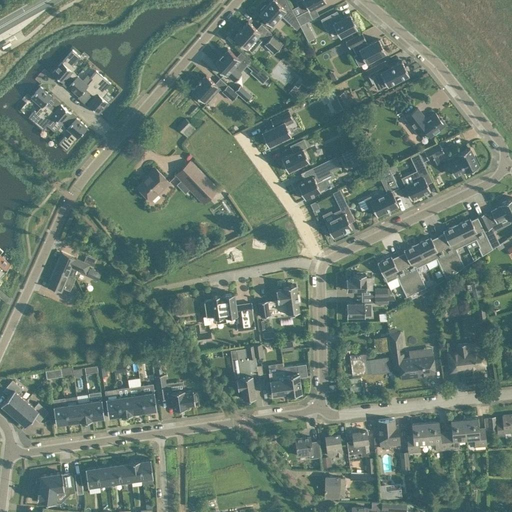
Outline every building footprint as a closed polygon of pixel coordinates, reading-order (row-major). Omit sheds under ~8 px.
[(261,11),(259,13),(273,26),(283,14),(291,21),(295,16),(287,0),(277,0),(277,1),(275,0),(270,0),(266,6),(264,4),(259,10),(261,11)] [(304,0),(307,5),(300,9),(302,12),(295,15),(300,24),(312,18),(308,10),(326,0),(325,0),(304,0)] [(336,10),(321,19),(327,30),(335,26),(340,36),(357,27),(356,26),(357,25),(355,20),(354,21),(350,13),(340,18),(336,10)] [(256,28),(248,20),(241,27),(238,31),(234,36),(246,47),(254,38),(259,43),(262,39),(265,42),(264,43),(274,52),(282,43),(272,34),(271,33),(271,32),(261,23),(256,28)] [(309,20),(300,24),(305,34),(314,30),(309,20)] [(366,40),(362,32),(346,40),(350,48),(355,45),(359,53),(361,52),(366,62),(367,62),(368,63),(374,60),(373,58),(386,52),(382,46),(384,45),(381,39),(379,39),(378,38),(367,44),(365,40),(366,40)] [(219,56),(213,63),(226,74),(235,81),(242,73),(240,72),(251,60),(241,51),(237,55),(227,47),(223,52),(222,52),(219,56)] [(56,68),(52,72),(63,82),(70,74),(74,78),(77,75),(73,71),(76,67),(72,64),(80,56),(73,49),(58,65),(58,66),(56,68),(55,68),(56,68)] [(385,59),(365,69),(369,77),(369,76),(372,82),(381,78),(385,85),(387,84),(387,85),(409,74),(408,72),(409,71),(406,66),(405,67),(401,60),(389,66),(385,59)] [(258,67),(253,73),(262,82),(268,76),(258,67)] [(74,78),(68,86),(79,95),(85,88),(90,92),(103,76),(96,70),(90,77),(92,78),(91,79),(87,83),(82,79),(77,75),(74,78)] [(334,70),(328,73),(332,81),(338,78),(334,70)] [(207,103),(221,87),(206,74),(202,79),(201,78),(197,82),(198,83),(192,90),(194,92),(192,94),(198,98),(199,96),(207,103)] [(94,96),(88,103),(99,113),(108,102),(108,101),(112,97),(106,92),(108,90),(105,88),(111,82),(103,76),(90,92),(94,96)] [(297,87),(291,94),(295,98),(299,93),(303,97),(310,90),(301,82),(297,87)] [(235,91),(227,84),(222,90),(232,99),(238,94),(235,91)] [(241,85),(235,91),(238,94),(247,102),(252,95),(241,85)] [(51,95),(40,86),(31,97),(41,105),(36,111),(34,109),(28,116),(36,123),(49,107),(45,103),(51,95)] [(333,87),(325,91),(335,112),(342,108),(336,94),(333,87)] [(343,91),(336,94),(343,108),(350,104),(343,91)] [(54,111),(49,107),(36,123),(43,129),(49,122),(47,121),(52,115),(62,124),(65,121),(71,113),(60,103),(54,111)] [(417,107),(405,117),(419,136),(426,131),(430,136),(446,124),(441,118),(440,119),(435,112),(426,118),(417,107)] [(274,125),(262,131),(265,137),(263,138),(266,145),(268,144),(269,145),(271,144),(271,146),(278,143),(278,141),(291,135),(286,124),(293,121),(292,118),(289,110),(270,118),(274,125)] [(362,112),(351,116),(355,127),(366,122),(362,112)] [(69,125),(65,121),(62,124),(72,132),(67,138),(65,136),(59,143),(67,149),(87,126),(76,117),(69,125)] [(185,118),(177,127),(187,136),(195,128),(185,118)] [(293,152),(281,157),(284,163),(282,164),(285,170),(286,169),(287,170),(293,168),(293,169),(300,166),(299,165),(308,160),(302,148),(306,146),(303,139),(290,145),(293,152)] [(429,158),(432,164),(440,160),(437,154),(443,151),(439,142),(424,150),(428,159),(429,158)] [(358,145),(342,152),(345,159),(354,155),(360,168),(368,165),(358,145)] [(448,162),(454,174),(465,169),(465,170),(471,168),(471,169),(477,166),(477,165),(478,164),(469,146),(447,157),(449,161),(448,162)] [(405,186),(400,189),(403,197),(409,194),(411,199),(430,190),(427,183),(432,180),(419,152),(410,156),(417,170),(410,173),(413,181),(405,185),(405,186)] [(304,179),(297,183),(301,191),(299,192),(302,198),(304,197),(305,198),(327,188),(323,180),(333,175),(331,170),(340,166),(335,156),(301,172),(304,179)] [(218,189),(197,167),(190,160),(176,174),(204,203),(218,189)] [(395,164),(389,166),(392,173),(398,170),(395,164)] [(389,175),(384,177),(388,183),(395,180),(392,173),(389,166),(385,168),(389,175)] [(150,199),(158,192),(169,181),(155,167),(146,175),(147,176),(138,186),(150,199)] [(331,210),(323,215),(326,221),(333,237),(344,231),(344,232),(350,229),(349,229),(352,227),(349,222),(354,219),(340,189),(340,188),(336,190),(333,192),(340,208),(332,212),(331,210)] [(364,198),(358,201),(362,211),(369,208),(372,206),(377,216),(398,205),(391,190),(379,195),(377,191),(364,198)] [(491,210),(496,221),(507,216),(508,219),(511,216),(511,197),(500,203),(501,205),(491,210)] [(485,212),(477,215),(477,216),(484,229),(492,226),(485,212)] [(465,220),(456,224),(466,243),(474,239),(482,254),(493,248),(484,229),(477,216),(466,222),(465,220)] [(453,269),(455,271),(464,265),(456,248),(466,243),(456,224),(448,228),(449,230),(438,235),(453,269)] [(425,239),(417,243),(426,262),(436,257),(446,277),(455,271),(438,235),(427,241),(425,239)] [(410,249),(398,254),(416,291),(426,287),(417,267),(426,262),(417,243),(409,247),(410,249)] [(62,252),(55,268),(68,274),(73,276),(76,269),(86,274),(91,263),(76,257),(76,258),(62,252)] [(386,258),(377,262),(387,281),(397,276),(406,296),(416,291),(398,254),(387,260),(386,258)] [(2,255),(0,257),(0,275),(11,263),(2,255)] [(68,274),(55,268),(48,285),(61,291),(63,287),(70,290),(76,277),(73,276),(68,274)] [(90,268),(86,275),(98,280),(101,272),(90,268)] [(346,286),(346,289),(372,289),(372,277),(365,277),(365,273),(362,273),(362,272),(357,272),(357,273),(353,273),(353,277),(346,277),(346,281),(345,281),(345,286),(346,286)] [(258,301),(259,301),(261,315),(260,315),(260,316),(270,315),(270,314),(269,314),(268,308),(286,305),(287,312),(300,310),(299,310),(298,301),(300,300),(299,293),(297,293),(295,284),(296,284),(296,283),(283,285),(283,286),(284,288),(277,289),(277,288),(276,289),(278,299),(267,301),(267,300),(268,300),(268,299),(258,301)] [(481,283),(471,286),(474,299),(484,296),(481,283)] [(427,291),(422,293),(427,306),(432,304),(427,291)] [(213,298),(204,299),(206,316),(215,315),(216,322),(226,320),(226,315),(236,314),(237,322),(236,322),(237,329),(255,327),(254,320),(253,320),(251,309),(253,309),(252,302),(236,304),(234,292),(223,294),(223,295),(219,295),(219,294),(212,295),(213,298)] [(364,301),(346,302),(347,309),(345,309),(345,314),(347,314),(347,315),(365,315),(371,315),(371,302),(364,302),(364,301)] [(483,302),(477,303),(478,315),(485,314),(483,302)] [(456,304),(437,306),(439,322),(446,321),(445,312),(457,311),(456,304)] [(400,331),(388,332),(393,367),(399,367),(400,378),(421,375),(421,373),(435,372),(432,354),(421,355),(420,352),(409,353),(409,357),(403,358),(403,353),(397,353),(396,347),(402,347),(400,331)] [(388,335),(373,337),(375,351),(390,349),(388,335)] [(136,338),(120,341),(121,351),(138,349),(136,338)] [(279,342),(281,350),(293,348),(292,340),(279,342)] [(447,353),(449,371),(485,367),(483,348),(470,350),(468,342),(456,344),(457,351),(447,353)] [(261,343),(254,344),(256,357),(263,356),(261,343)] [(237,380),(235,380),(236,386),(238,386),(238,389),(242,388),(243,398),(247,398),(247,399),(252,398),(252,397),(255,396),(254,387),(252,374),(251,374),(251,371),(257,370),(256,357),(254,344),(246,345),(247,348),(236,349),(240,376),(236,377),(237,380)] [(159,352),(152,353),(155,375),(162,374),(159,352)] [(360,356),(350,357),(352,370),(353,375),(366,373),(366,368),(370,368),(370,369),(382,368),(380,356),(369,357),(369,359),(366,360),(365,353),(359,354),(360,356)] [(148,354),(136,356),(137,361),(137,363),(149,361),(148,354)] [(125,359),(113,361),(115,372),(126,370),(125,363),(125,359)] [(285,374),(287,394),(302,392),(299,376),(307,375),(306,363),(297,364),(298,372),(285,374)] [(72,365),(60,367),(61,368),(62,376),(70,374),(70,373),(73,372),(73,369),(72,365)] [(97,365),(85,367),(86,373),(98,371),(97,365)] [(81,367),(73,369),(73,372),(74,375),(82,374),(81,367)] [(61,368),(46,371),(47,378),(62,376),(61,368)] [(268,372),(272,394),(287,392),(284,374),(285,374),(284,370),(268,372)] [(155,375),(158,398),(168,397),(164,373),(162,374),(155,375)] [(1,404),(13,414),(26,400),(17,392),(22,387),(12,379),(3,389),(9,395),(1,404)] [(153,383),(141,385),(142,392),(145,411),(156,409),(157,409),(153,383)] [(170,391),(173,408),(187,406),(186,404),(195,403),(195,401),(196,400),(195,393),(193,393),(193,389),(184,390),(184,389),(170,391)] [(101,390),(89,392),(93,418),(104,416),(104,417),(105,417),(101,390)] [(142,392),(130,394),(133,412),(145,411),(142,392)] [(120,414),(120,415),(133,413),(133,412),(130,394),(118,396),(120,414)] [(120,414),(118,396),(106,398),(106,397),(108,416),(109,416),(120,414)] [(13,414),(25,425),(33,416),(39,421),(48,411),(39,402),(34,407),(26,400),(13,414)] [(80,420),(80,421),(93,419),(90,400),(77,402),(80,420)] [(66,404),(68,422),(80,420),(77,402),(66,404)] [(68,422),(66,404),(54,405),(53,405),(56,424),(57,424),(57,423),(68,422)] [(511,413),(503,415),(503,423),(497,424),(498,436),(505,435),(505,432),(511,431),(511,437),(511,413)] [(495,416),(488,417),(483,417),(485,430),(496,429),(495,416)] [(464,418),(466,438),(474,438),(474,446),(486,444),(486,440),(485,430),(479,430),(478,417),(464,418)] [(452,433),(446,433),(447,448),(459,447),(458,439),(466,438),(464,418),(450,420),(452,433)] [(394,419),(378,420),(380,445),(383,445),(383,447),(388,447),(388,445),(399,444),(398,424),(394,425),(394,419)] [(425,422),(427,442),(434,441),(435,449),(447,448),(446,433),(440,434),(439,421),(425,422)] [(419,443),(427,442),(425,422),(411,423),(412,437),(407,437),(407,447),(408,452),(420,451),(419,443)] [(373,450),(369,451),(367,442),(368,442),(366,430),(352,432),(353,441),(347,442),(348,454),(360,452),(361,456),(366,455),(366,457),(365,457),(367,472),(375,471),(374,456),(373,456),(373,450)] [(339,434),(325,436),(327,448),(328,454),(334,453),(335,456),(342,455),(340,446),(341,446),(339,434)] [(296,446),(297,455),(309,453),(309,458),(321,456),(319,440),(310,441),(310,436),(295,438),(295,440),(293,440),(294,446),(296,446)] [(408,451),(400,451),(402,472),(410,471),(408,452),(408,451)] [(322,455),(323,468),(332,467),(331,455),(322,455)] [(153,477),(150,457),(150,458),(140,460),(142,478),(153,476),(153,477)] [(142,478),(140,460),(140,459),(128,461),(131,479),(142,478)] [(128,461),(118,463),(120,481),(131,479),(128,461)] [(107,464),(110,482),(120,481),(118,463),(107,464)] [(107,464),(97,466),(99,484),(110,482),(107,464)] [(99,484),(97,466),(86,468),(86,467),(85,467),(88,486),(89,486),(99,484)] [(38,491),(37,497),(38,497),(38,500),(55,502),(56,496),(63,489),(69,488),(70,492),(75,491),(72,472),(62,473),(62,471),(41,474),(40,478),(39,478),(38,487),(39,487),(39,491),(38,491)] [(351,471),(350,479),(375,480),(375,472),(351,471)] [(80,472),(74,473),(77,491),(83,490),(80,472)] [(324,488),(324,490),(325,490),(325,496),(339,497),(339,486),(344,486),(345,477),(340,477),(325,476),(325,488),(324,488)] [(411,492),(403,493),(404,501),(412,500),(411,492)] [(381,501),(381,509),(413,511),(413,503),(381,501)]
